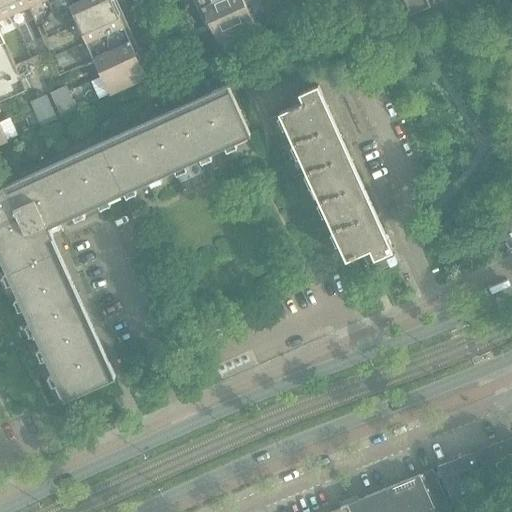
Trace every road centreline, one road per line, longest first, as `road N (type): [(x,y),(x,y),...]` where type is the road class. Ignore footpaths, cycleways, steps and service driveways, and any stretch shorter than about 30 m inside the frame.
road 1 (tertiary): [(511,291),(0,511)]
road 2 (tertiary): [(163,511),(511,361)]
